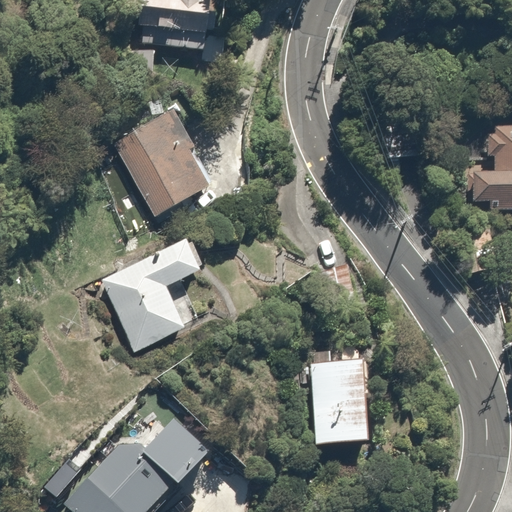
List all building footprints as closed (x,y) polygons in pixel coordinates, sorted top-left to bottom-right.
[(181,0),(133,0),(127,48),(218,60),(226,6),(181,0)] [(189,149),(174,116),(116,142),(159,235),(255,191),(227,132),(189,149)] [(496,167),(496,180),(478,179),(476,213),(511,214),(511,127),(489,126),(487,167),(496,167)] [(183,323),(189,321),(178,291),(205,281),(192,247),(102,280),(132,362),(190,340),(183,323)] [(331,373),(317,373),(318,456),(377,456),(377,373),(369,373),(369,354),(331,355),(331,373)] [(149,462),(130,442),(59,508),(62,511),(168,511),(220,464),(186,427),(149,462)]
